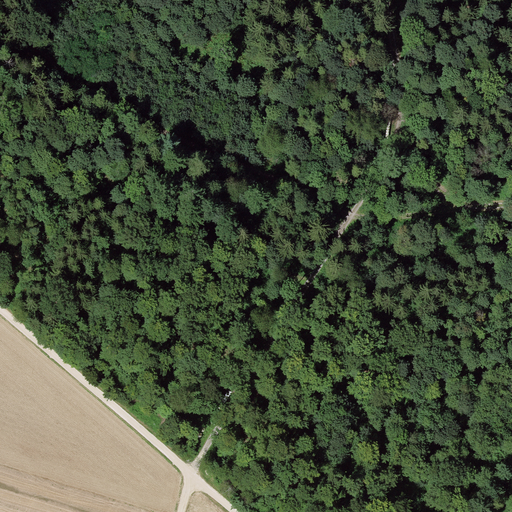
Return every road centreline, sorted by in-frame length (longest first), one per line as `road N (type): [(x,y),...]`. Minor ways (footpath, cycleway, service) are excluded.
road 1 (track): [(383,0),(403,109),(394,143),(205,442),(180,511)]
road 2 (track): [(511,202),(353,214),(89,92),(46,56),(18,0)]
road 3 (track): [(0,309),(234,511)]
road 4 (track): [(403,109),(426,175),(471,207)]
